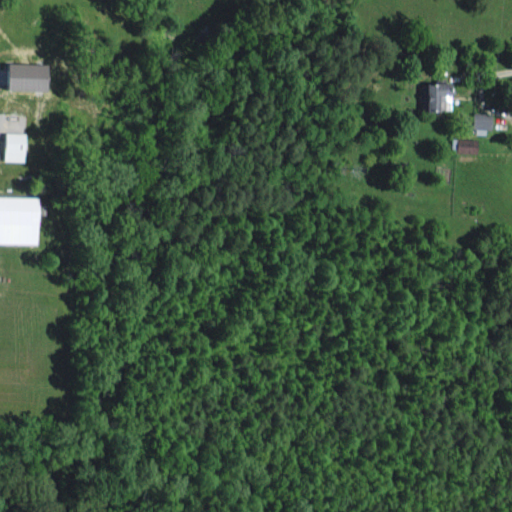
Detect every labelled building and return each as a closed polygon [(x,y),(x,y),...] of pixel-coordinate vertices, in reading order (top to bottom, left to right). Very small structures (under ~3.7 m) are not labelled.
[(0,87),(38,88),(39,61),(0,60),(0,87)] [(440,108),(439,80),(416,80),(417,109),(440,108)] [(486,112),(468,111),(467,127),(485,127),(486,112)] [(0,158),(20,160),(21,131),(0,130),(0,158)] [(449,150),(472,151),(472,137),(449,136),(449,150)] [(0,241),(30,241),(30,195),(0,194),(0,241)]
